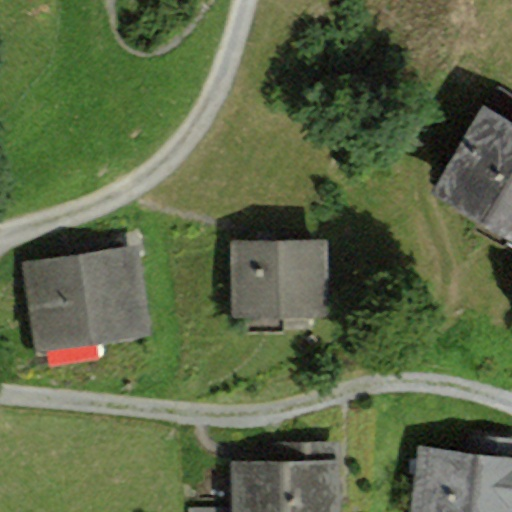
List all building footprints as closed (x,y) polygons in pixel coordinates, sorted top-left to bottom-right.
[(435,199),(511,243),(511,118),(489,105),(435,199)] [(233,242),(234,302),(314,301),(313,241),(233,242)] [(30,267),(42,333),(138,317),(127,251),(30,267)] [(236,465),(237,511),(326,511),(325,442),(268,443),(268,464),(236,465)] [(423,457),(416,511),(511,511),(511,467),(494,465),(495,454),(468,451),(467,462),(423,457)]
